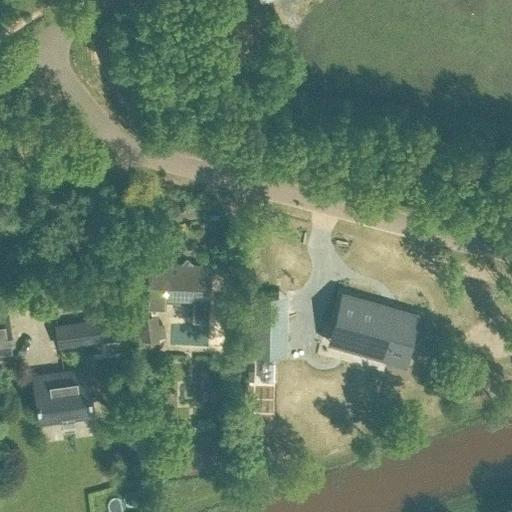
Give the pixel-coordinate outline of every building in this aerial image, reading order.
[(192,291),(191,315),(209,315),(211,262),(166,261),(167,247),(150,247),(149,260),(147,303),(166,303),(166,290),(186,291),(192,291)] [(341,295),(332,328),(374,340),(375,336),(386,339),(381,355),(403,361),(416,312),(395,306),(394,310),(341,295)] [(155,311),(138,313),(142,344),(159,342),(155,311)] [(0,352),(11,351),(5,312),(0,312),(0,352)] [(252,315),(251,351),(284,352),(285,316),(252,315)] [(88,316),(51,322),(54,345),(92,339),(88,316)] [(85,365),(32,373),(39,420),(58,417),(57,409),(72,407),(73,415),(92,412),(85,365)]
